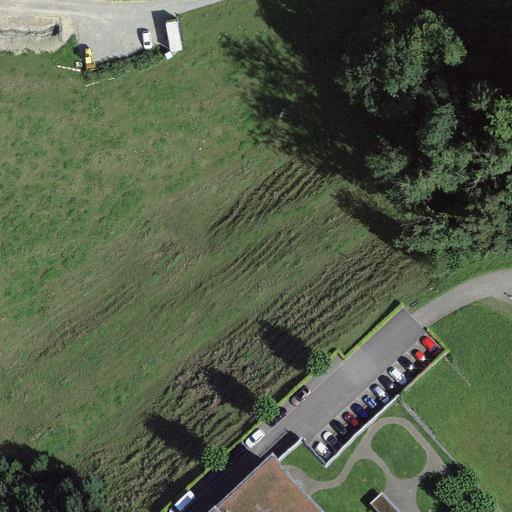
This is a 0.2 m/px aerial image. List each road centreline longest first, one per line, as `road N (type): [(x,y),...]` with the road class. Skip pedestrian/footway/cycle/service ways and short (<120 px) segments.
road 1 (residential): [(197,511),(412,321)]
road 2 (track): [(204,0),(112,12),(0,3)]
